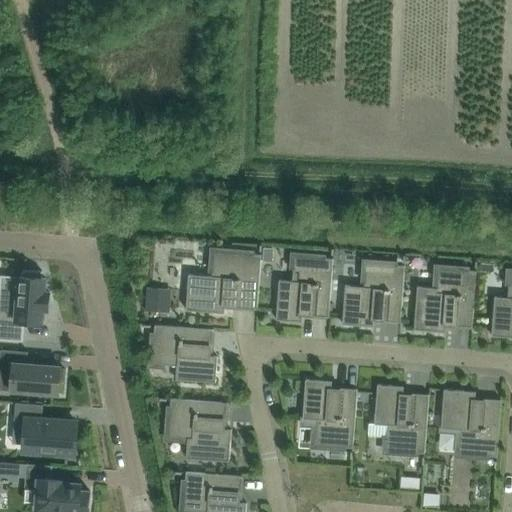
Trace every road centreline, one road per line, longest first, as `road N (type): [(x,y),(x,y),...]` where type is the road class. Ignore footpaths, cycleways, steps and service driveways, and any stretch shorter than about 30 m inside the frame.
road 1 (track): [(0,161),(511,195)]
road 2 (residential): [(138,511),(84,250),(0,245)]
road 3 (residential): [(511,361),(246,344)]
road 4 (residential): [(246,344),(281,511)]
